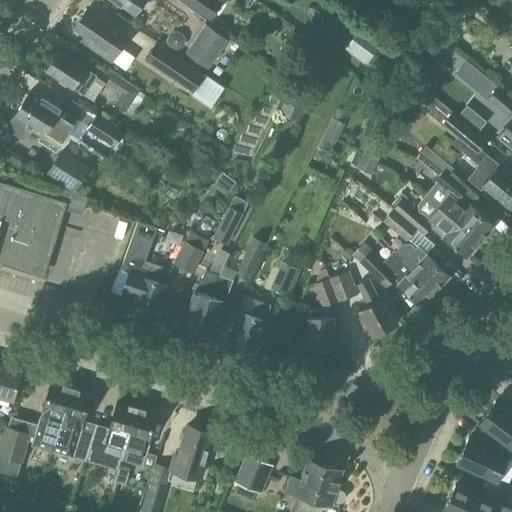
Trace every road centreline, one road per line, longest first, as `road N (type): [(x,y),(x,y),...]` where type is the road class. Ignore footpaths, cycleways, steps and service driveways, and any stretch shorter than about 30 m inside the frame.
road 1 (residential): [(276,403),(0,320)]
road 2 (residential): [(464,352),(437,354),(352,392),(276,403)]
road 3 (residential): [(404,480),(276,403)]
road 4 (residential): [(404,480),(464,352)]
